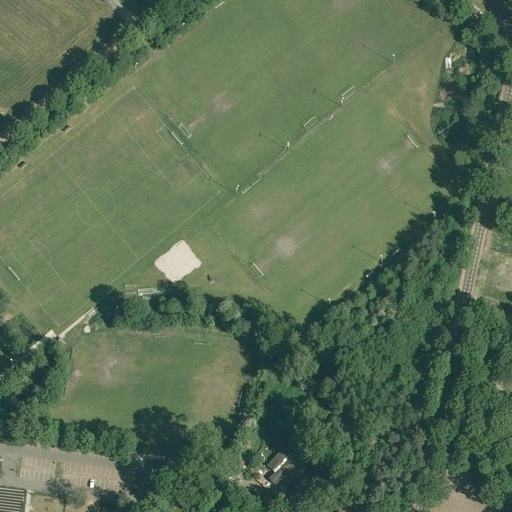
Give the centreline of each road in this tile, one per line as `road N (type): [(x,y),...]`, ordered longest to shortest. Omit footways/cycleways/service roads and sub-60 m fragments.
road 1 (unclassified): [(421,511),(511,94)]
road 2 (unclassified): [(0,452),(165,471),(216,499)]
road 3 (unknown): [(7,452),(6,485),(138,500),(139,467)]
road 4 (track): [(0,140),(136,25)]
